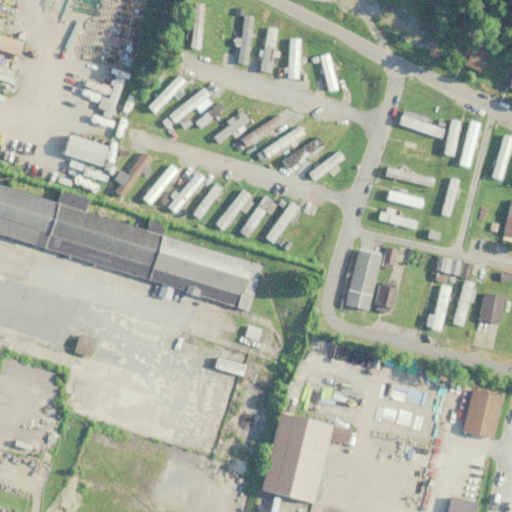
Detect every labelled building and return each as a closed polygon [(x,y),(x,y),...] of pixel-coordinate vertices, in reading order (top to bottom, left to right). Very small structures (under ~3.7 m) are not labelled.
[(88,55),(105,0),(146,0),(126,67),(88,55)] [(201,3),(190,2),(187,47),(197,47),(201,3)] [(244,64),(250,15),(240,14),(234,62),(244,64)] [(222,17),(212,16),(209,60),(219,61),(222,17)] [(276,28),(266,26),(257,68),(267,70),(276,28)] [(295,78),(296,37),(285,37),(284,78),(295,78)] [(486,53),(470,44),(459,64),(476,72),(486,53)] [(333,89),(327,53),(317,54),(323,91),(333,89)] [(96,112),(106,115),(120,78),(110,74),(96,112)] [(181,81),(174,74),(143,106),(150,113),(181,81)] [(165,118),(172,125),(204,92),(197,85),(165,118)] [(220,108),(215,102),(193,121),(198,127),(220,108)] [(209,135),(216,144),(246,120),(238,111),(209,135)] [(441,126),(399,112),(395,124),(437,138),(441,126)] [(238,138),(243,146),(279,122),(274,114),(238,138)] [(477,122),(466,119),(454,164),(465,167),(477,122)] [(301,134),(296,125),(255,151),(261,160),(301,134)] [(64,132),(58,152),(96,166),(103,145),(64,132)] [(510,137),(500,134),(487,176),(497,179),(510,137)] [(321,144),(315,136),(278,160),(283,169),(321,144)] [(396,154),(428,162),(430,153),(399,145),(396,154)] [(125,190),(148,157),(137,150),(115,183),(125,190)] [(138,198),(147,204),(174,169),(165,162),(138,198)] [(382,174),(427,188),(430,179),(385,165),(382,174)] [(202,179),(193,170),(161,202),(171,211),(202,179)] [(436,212),(444,215),(456,180),(448,177),(436,212)] [(217,187),(209,182),(189,213),(197,218),(217,187)] [(0,233),(245,308),(258,265),(0,186),(0,233)] [(236,208),(237,208),(247,196),(238,188),(210,222),(219,229),(236,208)] [(419,198),(385,189),(382,198),(417,208),(419,198)] [(271,203),(262,196),(233,230),(242,237),(271,203)] [(499,233),(511,235),(511,199),(507,198),(499,233)] [(270,244),(294,206),(284,199),(260,237),(270,244)] [(354,247),(341,304),(364,310),(377,252),(354,247)] [(452,274),(456,260),(435,255),(431,268),(452,274)] [(469,264),(460,261),(457,273),(465,276),(469,264)] [(459,325),(470,281),(460,279),(448,322),(459,325)] [(393,287),(375,283),(370,308),(388,312),(393,287)] [(443,287),(435,286),(431,318),(439,319),(443,287)] [(475,320),(496,323),(500,295),(480,292),(475,320)] [(85,355),(91,339),(76,334),(71,351),(85,355)] [(239,374),(241,364),(213,358),(211,368),(239,374)] [(459,430),(488,438),(500,396),(470,388),(459,430)] [(275,412),(326,423),(309,500),(258,489),(275,412)] [(442,511),(468,511),(472,501),(447,494),(442,511)]
